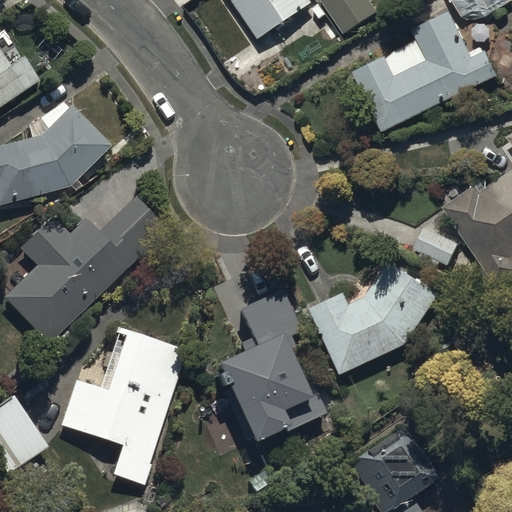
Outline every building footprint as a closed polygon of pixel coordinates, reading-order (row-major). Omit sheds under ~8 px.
[(235,0),(259,36),(309,3),(307,0),(235,0)] [(324,0),(346,33),(380,12),(372,0),(324,0)] [(452,0),(462,17),(492,0),(452,0)] [(350,69),(366,102),(379,128),(495,71),(482,45),(472,50),(455,17),(449,5),(411,23),(417,36),(350,69)] [(0,103),(25,87),(39,77),(21,51),(7,61),(0,50),(0,103)] [(72,106),(70,108),(63,101),(29,123),(34,139),(0,147),(0,204),(71,187),(111,144),(72,106)] [(511,274),(511,128),(506,133),(511,141),(511,167),(478,190),(472,181),(442,202),(498,284),(511,274)] [(130,195),(98,227),(84,213),(67,230),(50,213),(18,246),(35,262),(2,296),(16,310),(49,342),(125,264),(135,273),(172,235),(163,226),(130,195)] [(461,241),(427,226),(416,249),(422,251),(419,256),(439,265),(442,260),(451,264),(461,241)] [(364,293),(351,299),(354,308),(375,355),(406,341),(439,290),(388,257),(364,293)] [(214,359),(249,441),(322,410),(291,339),(301,334),(280,284),(237,303),(254,342),(214,359)] [(373,365),(349,309),(344,297),(302,315),(331,383),(373,365)] [(84,432),(118,443),(109,472),(140,482),(184,347),(152,336),(119,326),(99,385),(75,378),(60,425),(84,432)] [(0,401),(0,466),(5,475),(49,445),(13,392),(0,401)] [(439,479),(400,421),(337,464),(370,511),(425,511),(415,496),(439,479)]
